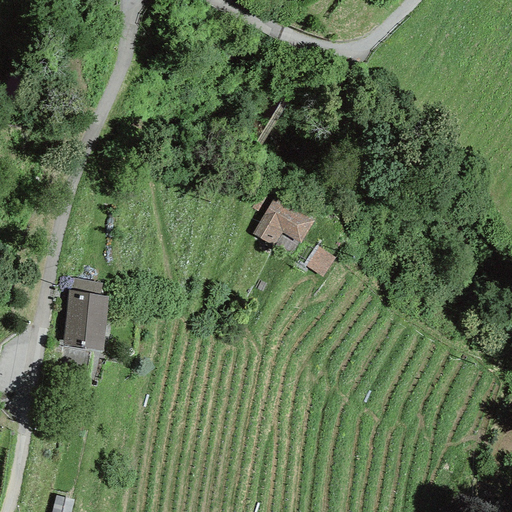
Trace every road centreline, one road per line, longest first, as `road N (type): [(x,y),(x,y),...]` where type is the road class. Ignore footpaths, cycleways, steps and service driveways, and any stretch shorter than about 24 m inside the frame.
road 1 (unclassified): [(138,0),(119,72),(66,200),(29,347),(22,444),(5,511)]
road 2 (unclassified): [(413,0),(370,42),(340,52),(306,44),(221,0)]
